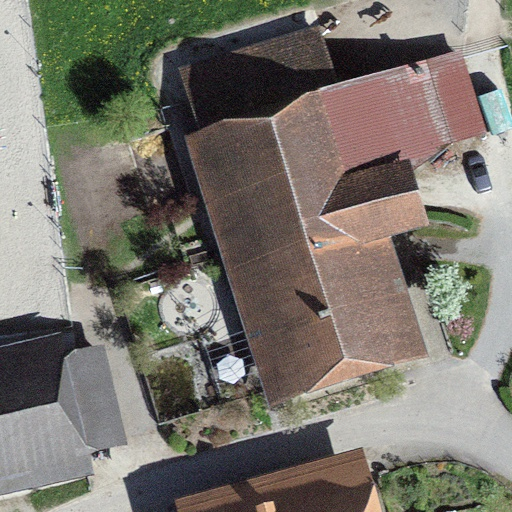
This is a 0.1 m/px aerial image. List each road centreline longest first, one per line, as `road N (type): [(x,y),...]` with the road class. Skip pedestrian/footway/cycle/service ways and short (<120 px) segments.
road 1 (unclassified): [(95,511),(239,458),(395,423),(455,427),(511,456)]
road 2 (track): [(511,195),(486,0)]
road 3 (track): [(455,427),(511,278)]
